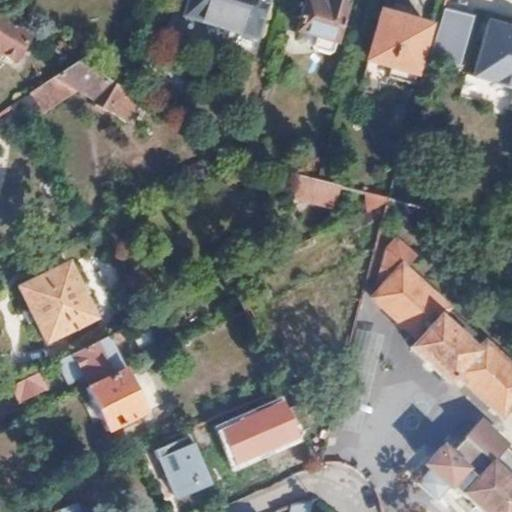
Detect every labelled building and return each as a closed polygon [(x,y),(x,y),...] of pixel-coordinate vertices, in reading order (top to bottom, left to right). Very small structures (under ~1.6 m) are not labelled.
[(250,54),(267,0),(189,0),(179,31),(250,54)] [(336,43),(346,7),(345,0),(326,0),(325,5),(306,0),(296,32),(316,38),(313,46),(314,50),(329,54),(331,53),(334,44),(336,43)] [(465,37),(476,0),(446,0),(438,29),(465,37)] [(413,85),(429,28),(383,13),(369,60),(389,67),(386,77),(413,85)] [(0,53),(17,63),(31,37),(0,18),(0,53)] [(511,23),(492,18),(475,75),(511,85),(511,23)] [(148,107),(75,64),(38,89),(29,95),(39,110),(63,82),(93,98),(90,104),(103,111),(105,111),(123,121),(125,120),(137,127),(148,107)] [(39,110),(29,95),(11,107),(23,121),(30,117),(39,110)] [(331,210),(337,188),(291,176),(286,196),(299,200),(301,202),(331,210)] [(367,210),(386,201),(363,195),(367,210)] [(511,400),(511,366),(482,339),(475,348),(439,315),(446,306),(398,263),(373,290),(371,299),(415,341),(408,349),(446,385),(455,376),(497,416),(511,400)] [(68,264),(18,288),(45,344),(95,320),(68,264)] [(482,339),(446,306),(439,315),(475,348),(482,339)] [(354,434),(379,337),(353,330),(328,427),(354,434)] [(123,372),(111,347),(124,340),(120,331),(0,390),(0,399),(17,391),(21,400),(50,386),(46,379),(66,369),(72,382),(83,376),(89,389),(123,372)] [(145,413),(124,372),(123,372),(89,389),(87,390),(107,432),(145,413)] [(309,433),(298,405),(284,409),(282,403),(239,419),(237,422),(222,427),(234,462),(295,441),(296,438),(309,433)] [(511,511),(511,453),(501,443),(502,442),(476,418),(445,451),(438,444),(421,462),(426,466),(413,479),(433,497),(445,484),(455,493),(458,490),(479,511),(511,511)] [(204,482),(184,438),(151,452),(155,461),(169,454),(177,471),(163,477),(171,496),(204,482)] [(306,511),(309,502),(304,503),(295,504),(290,506),(289,511),(306,511)]
